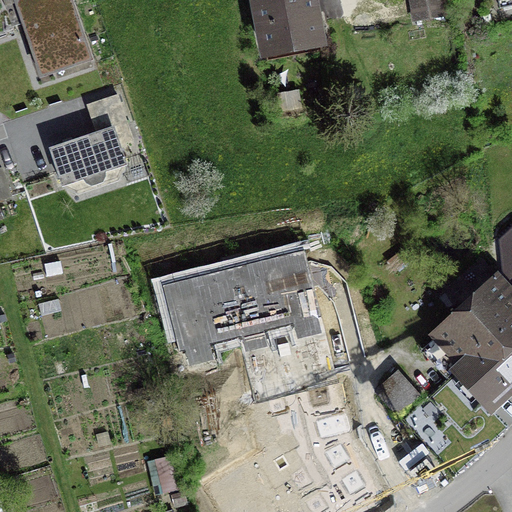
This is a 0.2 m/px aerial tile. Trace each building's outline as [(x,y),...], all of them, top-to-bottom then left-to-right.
[(13,0),(17,8),(25,5),(52,80),(99,63),(76,0),(13,0)] [(316,0),(250,0),(262,63),(326,52),(316,0)] [(447,16),(443,0),(415,0),(421,22),(447,16)] [(99,136),(51,152),(63,189),(83,182),(86,187),(91,189),(103,186),(106,181),(106,175),(127,168),(120,148),(135,143),(120,96),(89,106),(99,136)] [(3,169),(0,169),(0,202),(13,198),(3,169)] [(511,229),(492,248),(511,270),(511,229)] [(306,251),(162,286),(179,355),(184,354),(323,320),(311,272),(306,251)] [(435,336),(462,364),(511,316),(511,306),(490,284),(435,336)] [(488,404),(511,382),(511,316),(462,364),(456,370),(488,404)] [(394,370),(373,391),(395,414),(416,393),(394,370)]
